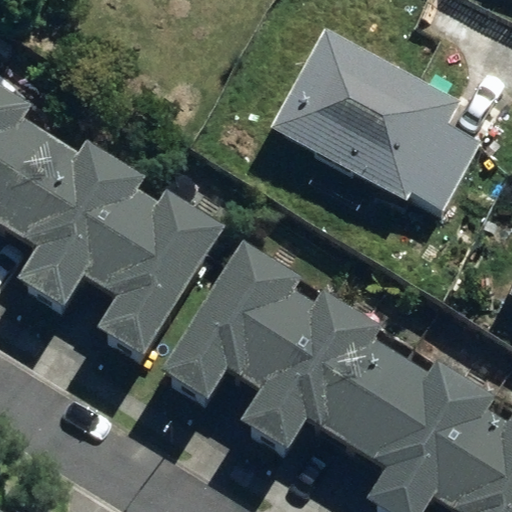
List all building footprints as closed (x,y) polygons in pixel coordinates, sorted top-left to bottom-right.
[(398,210),(431,227),(469,157),(433,139),(444,119),(310,48),(256,150),(391,221),(398,210)] [(0,130),(0,236),(39,173),(3,151),(11,137),(0,130)] [(67,307),(119,222),(127,209),(64,169),(57,184),(39,173),(0,236),(0,266),(15,275),(0,302),(0,311),(46,341),(67,307)] [(119,222),(67,307),(95,325),(75,359),(127,389),(208,259),(144,220),(137,233),(119,222)] [(235,277),(154,408),(197,435),(218,403),(258,427),(311,341),(284,324),(292,312),(235,277)] [(511,285),(497,319),(511,326),(511,285)] [(337,476),(391,390),(363,373),(370,360),(319,329),(311,341),(258,427),(237,459),(275,482),(296,450),(337,476)] [(424,511),(463,450),(470,440),(478,428),(416,390),(408,402),(391,390),(337,476),(369,496),(359,511),(424,511)] [(470,440),(463,450),(425,511),(511,511),(511,449),(496,439),(487,452),(470,440)]
